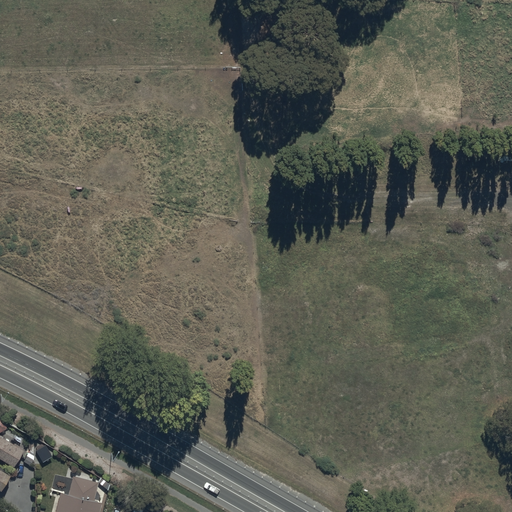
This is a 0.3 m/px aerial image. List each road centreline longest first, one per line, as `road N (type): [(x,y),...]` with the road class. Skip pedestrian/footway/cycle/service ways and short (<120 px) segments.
road 1 (trunk): [(0,349),(296,511)]
road 2 (trunk): [(257,511),(0,371)]
